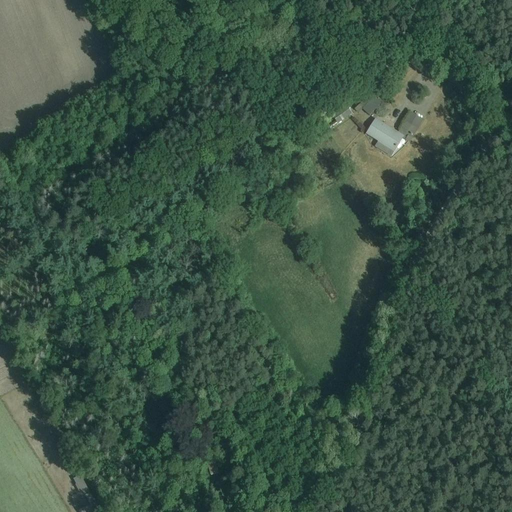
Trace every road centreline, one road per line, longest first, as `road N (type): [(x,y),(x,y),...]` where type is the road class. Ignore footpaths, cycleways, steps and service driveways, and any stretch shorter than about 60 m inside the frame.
road 1 (track): [(296,511),(350,460),(408,277),(489,135),(415,0)]
road 2 (track): [(413,267),(511,427)]
